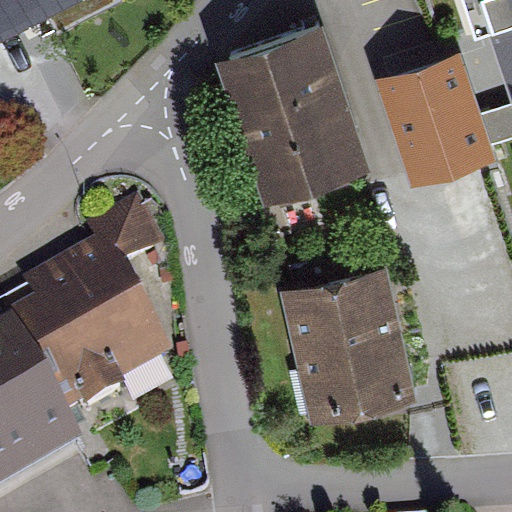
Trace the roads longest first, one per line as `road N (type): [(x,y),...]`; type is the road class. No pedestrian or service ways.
road 1 (residential): [(145,97),(171,137),(184,182),(236,511)]
road 2 (residential): [(145,97),(0,220)]
road 3 (residential): [(230,0),(145,97)]
